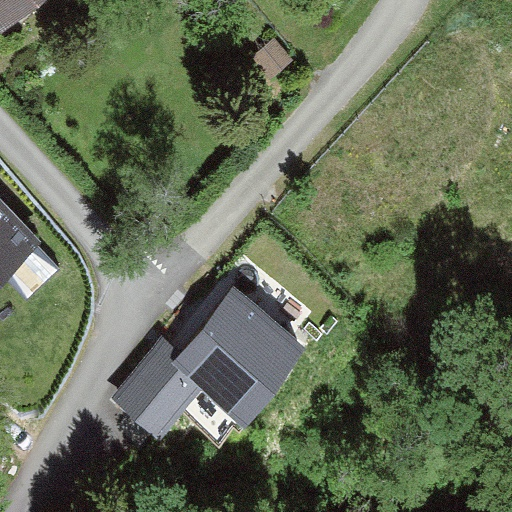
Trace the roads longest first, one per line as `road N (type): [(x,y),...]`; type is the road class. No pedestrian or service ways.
road 1 (residential): [(145,296),(351,71),(402,0)]
road 2 (residential): [(145,296),(24,511)]
road 3 (residential): [(0,133),(145,296)]
